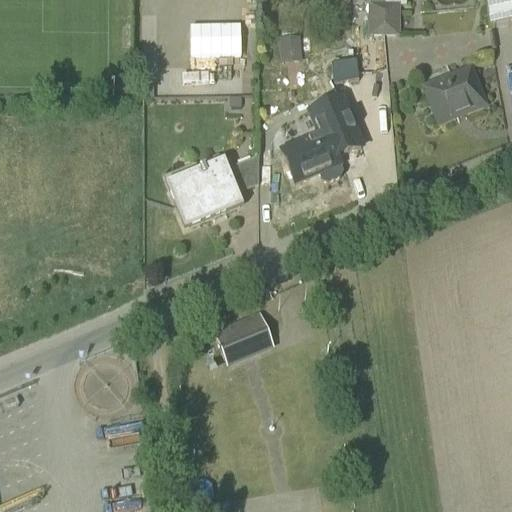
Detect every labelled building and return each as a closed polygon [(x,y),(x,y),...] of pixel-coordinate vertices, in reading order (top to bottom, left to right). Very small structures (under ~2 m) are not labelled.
[(332,0),(333,9),(363,6),(369,9),(383,9),(382,0),(332,0)] [(403,0),(382,0),(383,9),(397,9),(403,9),(403,0)] [(511,0),(486,0),(491,31),(511,28),(511,0)] [(383,9),(369,9),(369,38),(383,38),(383,9)] [(383,9),(383,38),(397,38),(397,9),(383,9)] [(243,28),(182,29),(182,61),(243,60),(243,28)] [(279,40),(280,65),(301,64),(300,39),(279,40)] [(469,74),(423,93),(437,129),(484,110),(469,74)] [(340,104),(309,117),(319,141),(325,138),(336,163),(360,152),(340,104)] [(319,141),(281,156),(294,188),(318,178),(321,186),(326,188),(339,182),(342,177),(336,163),(325,138),(319,141)] [(258,160),(224,174),(235,199),(258,190),(258,160)] [(222,168),(203,176),(202,174),(199,175),(199,177),(167,190),(185,233),(239,210),(235,199),(224,174),(222,168)] [(259,320),(213,338),(223,362),(268,344),(259,320)]
